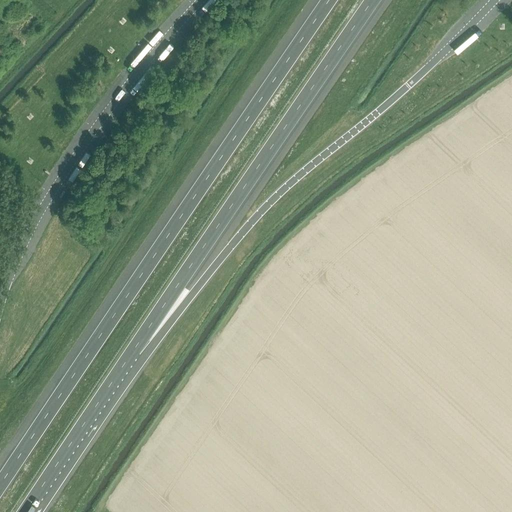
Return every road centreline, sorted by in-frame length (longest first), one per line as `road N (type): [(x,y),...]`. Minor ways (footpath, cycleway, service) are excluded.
road 1 (motorway): [(327,0),(0,483)]
road 2 (motorway): [(132,351),(373,0)]
road 3 (motorway): [(132,351),(253,218),(377,112)]
road 4 (motorway): [(24,511),(132,351)]
